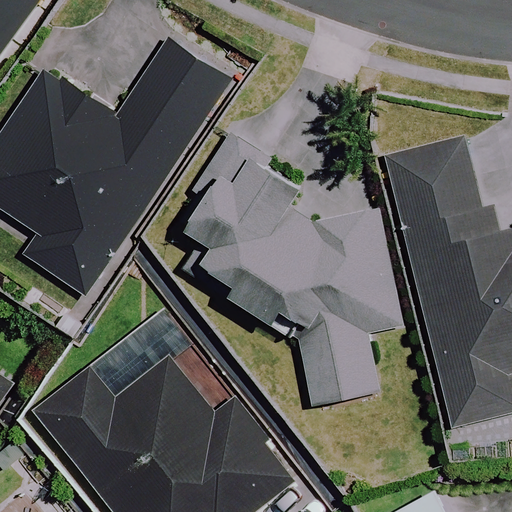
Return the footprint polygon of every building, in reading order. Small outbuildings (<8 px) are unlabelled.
[(0,0),(0,60),(44,0),(0,0)] [(236,83),(174,42),(123,119),(51,72),(0,148),(0,211),(43,240),(30,259),(92,300),(236,83)] [(511,130),(395,157),(456,428),(511,415),(511,130)] [(243,141),(185,222),(206,237),(188,263),(302,346),(317,407),(384,392),(370,335),(405,327),(379,214),(319,227),(293,208),(308,187),(243,141)] [(216,418),(172,363),(120,405),(94,372),(42,414),(120,511),(269,511),(300,488),(233,405),(216,418)] [(0,408),(14,388),(0,377),(0,408)] [(449,511),(439,493),(402,511),(449,511)]
